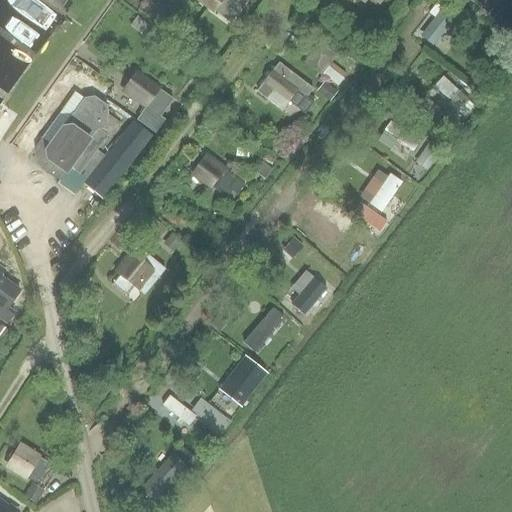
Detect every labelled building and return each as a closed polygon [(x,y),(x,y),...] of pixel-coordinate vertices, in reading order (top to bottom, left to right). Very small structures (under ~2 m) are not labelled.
[(52,0),(67,9),(71,0),(52,0)] [(195,0),(214,14),(216,12),(231,23),(247,2),(244,0),(195,0)] [(443,8),(421,37),(432,45),(446,27),(449,29),(457,19),(443,8)] [(131,26),(142,35),(150,24),(139,15),(131,26)] [(348,54),(359,63),(369,51),(358,42),(348,54)] [(307,62),(332,81),(335,83),(343,71),(330,62),(333,58),(318,47),(307,62)] [(257,91),(269,101),(277,91),(305,113),(316,99),(310,94),(314,89),(279,63),(257,91)] [(173,100),(162,92),(136,73),(123,91),(145,108),(136,120),(160,137),(169,124),(160,117),(173,100)] [(476,106),(445,77),(435,86),(467,116),(476,106)] [(326,83),(319,92),(331,101),(338,93),(326,83)] [(78,172),(91,155),(104,137),(94,128),(103,128),(107,122),(104,118),(106,114),(105,107),(95,98),(86,99),(75,112),(72,112),(48,145),(40,139),(33,148),(36,164),(59,180),(69,166),(78,172)] [(425,110),(434,117),(440,109),(431,102),(425,110)] [(134,122),(83,185),(103,201),(154,138),(134,122)] [(457,129),(449,122),(443,129),(451,137),(457,129)] [(436,139),(422,161),(435,169),(448,147),(436,139)] [(244,187),(234,179),(206,157),(193,173),(226,199),(232,192),(237,196),(244,187)] [(274,172),(264,164),(256,174),(266,182),(274,172)] [(381,173),(373,187),(383,194),(378,202),(392,211),(412,179),(398,170),(392,180),(381,173)] [(341,203),(332,213),(351,230),(360,220),(341,203)] [(386,222),(360,204),(354,213),(380,232),(386,222)] [(342,249),(349,239),(318,217),(311,227),(342,249)] [(176,251),(183,242),(173,234),(166,243),(176,251)] [(283,251),(291,257),(301,245),(294,239),(283,251)] [(113,275),(139,295),(145,287),(150,291),(167,269),(136,245),(113,275)] [(5,271),(0,267),(0,316),(9,323),(15,314),(8,309),(20,291),(1,277),(5,271)] [(314,279),(292,305),(306,316),(328,290),(314,279)] [(264,321),(291,345),(308,326),(281,302),(264,321)] [(220,332),(227,323),(217,316),(210,325),(220,332)] [(1,327),(0,329),(0,341),(4,344),(11,334),(1,327)] [(184,361),(175,372),(185,380),(194,369),(184,361)] [(267,376),(250,363),(242,373),(225,395),(237,405),(242,409),(267,376)] [(178,393),(169,402),(191,422),(211,401),(201,392),(190,404),(178,393)] [(19,444),(7,465),(36,482),(44,468),(49,471),(54,464),(48,461),(19,444)] [(173,455),(153,477),(166,489),(186,466),(173,455)] [(194,457),(189,463),(197,469),(201,463),(194,457)] [(37,506),(45,491),(32,484),(24,498),(37,506)] [(13,511),(0,502),(0,511),(13,511)]
